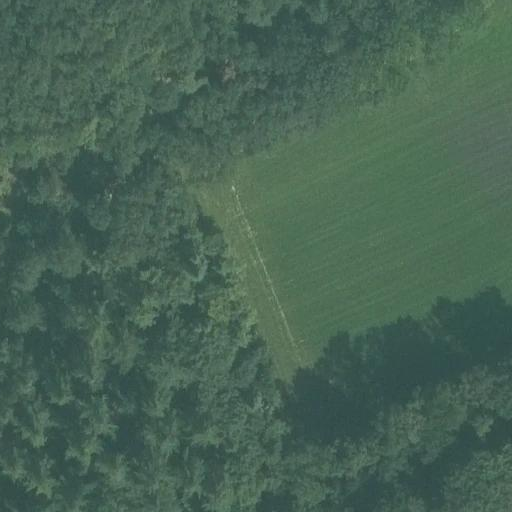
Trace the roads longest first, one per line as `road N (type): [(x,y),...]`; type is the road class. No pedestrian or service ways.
road 1 (track): [(179,0),(133,145),(156,167),(214,401),(263,511)]
road 2 (track): [(133,145),(68,322),(0,432)]
road 3 (track): [(133,145),(201,79),(336,0)]
